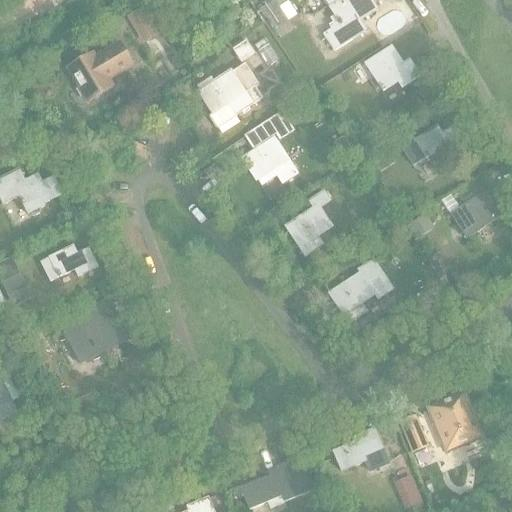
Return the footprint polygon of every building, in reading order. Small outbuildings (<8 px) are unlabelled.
[(293,30),(288,21),(297,16),(286,0),(274,0),(259,10),(265,19),(267,18),(280,38),(293,30)] [(323,0),(327,6),(336,20),(328,26),(330,30),(323,35),(334,52),(365,32),(358,20),(375,9),(369,0),(323,0)] [(127,17),(143,44),(158,35),(142,8),(127,17)] [(232,50),(241,64),(255,55),(246,41),(232,50)] [(110,80),(134,66),(119,42),(96,55),(94,52),(65,69),(77,88),(76,91),(80,98),(83,99),(86,104),(114,88),(110,80)] [(390,48),(365,64),(372,74),(375,79),(380,87),(383,92),(398,83),(402,88),(419,77),(409,62),(402,66),(390,48)] [(254,87),(243,94),(230,72),(198,93),(212,114),(209,116),(218,130),(263,100),(254,87)] [(451,128),(441,135),(436,127),(414,141),(415,142),(401,150),(412,167),(427,158),(435,169),(448,161),(444,155),(461,144),(451,128)] [(273,139),(241,160),(255,182),(257,181),(260,187),(275,177),(281,186),(297,175),(273,139)] [(37,176),(24,182),(19,171),(0,180),(0,195),(4,204),(19,197),(26,213),(29,212),(31,215),(34,217),(40,215),(41,211),(39,207),(43,206),(42,205),(60,196),(52,179),(40,184),(37,176)] [(450,215),(465,238),(506,213),(491,189),(450,215)] [(285,227),(305,259),(324,247),(318,236),(330,228),(318,210),(331,202),(324,191),(307,201),(312,209),(285,227)] [(87,250),(77,255),(73,247),(40,263),(49,282),(74,270),(78,277),(96,267),(87,250)] [(376,300),(391,291),(373,261),(358,271),(360,274),(339,288),(339,287),(327,294),(330,299),(331,298),(342,316),(348,325),(367,313),(359,299),(371,291),(376,300)] [(123,321),(112,327),(108,319),(113,317),(104,300),(76,313),(80,321),(63,330),(80,365),(98,356),(95,348),(109,341),(113,349),(132,339),(123,321)] [(25,338),(28,346),(57,331),(53,324),(25,338)] [(0,379),(0,421),(16,414),(6,393),(15,389),(8,375),(0,379)] [(464,393),(426,408),(445,453),(482,437),(464,393)] [(414,418),(399,424),(411,453),(426,447),(414,418)] [(333,452),(340,471),(364,461),(362,457),(380,449),(376,440),(383,437),(379,428),(351,439),(353,444),(333,452)] [(264,481),(240,491),(249,511),(281,498),(283,503),(312,491),(300,461),(291,465),(275,471),(277,476),(264,481)] [(211,511),(210,509),(223,504),(219,495),(185,509),(186,511),(211,511)]
